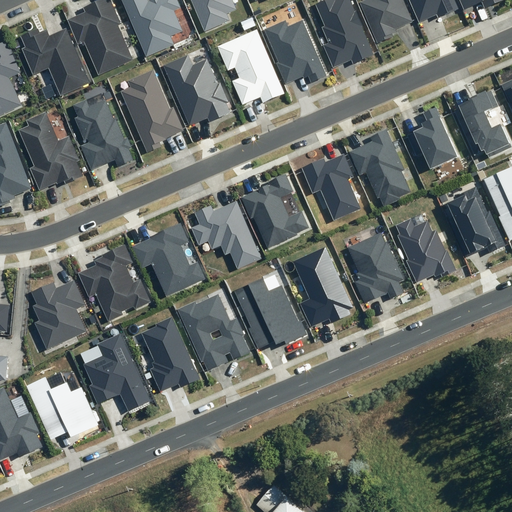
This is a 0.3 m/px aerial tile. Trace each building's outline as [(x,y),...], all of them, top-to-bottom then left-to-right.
[(99,74),(133,59),(117,25),(121,23),(110,0),(100,0),(83,8),(85,11),(67,19),(78,44),(84,41),(99,74)] [(147,0),(121,0),(146,56),(174,44),(170,36),(182,31),(174,11),(181,8),(177,0),(149,0),(149,1),(148,1),(147,0)] [(190,0),(205,31),(229,20),(226,14),(236,9),(232,0),(190,0)] [(373,55),(350,0),(324,0),(315,4),(325,26),(322,27),(328,43),(323,45),(333,68),(352,60),(353,63),(373,55)] [(413,22),(403,0),(364,0),(359,2),(377,43),(394,36),(392,34),(396,32),(395,29),(413,22)] [(409,0),(419,22),(437,14),(438,17),(459,8),(455,0),(409,0)] [(460,0),(464,9),(482,2),(484,8),(503,0),(460,0)] [(256,25),(252,17),(241,22),(244,30),(256,25)] [(328,75),(304,19),(288,26),(285,19),(263,29),(278,62),(276,63),(285,84),(303,76),(304,78),(308,76),(311,82),(328,75)] [(49,67),(61,95),(90,83),(66,29),(49,36),(46,29),(40,32),(38,28),(20,36),(25,47),(22,49),(33,74),(49,67)] [(284,93),(257,30),(217,46),(227,71),(235,68),(239,78),(232,81),(242,105),(260,97),(262,102),(284,93)] [(0,115),(22,105),(9,78),(21,73),(6,41),(0,43),(0,115)] [(188,55),(163,65),(189,126),(208,118),(210,122),(230,113),(226,103),(229,102),(220,83),(218,84),(207,58),(193,65),(188,55)] [(170,108),(153,70),(127,81),(130,87),(120,92),(147,152),(161,146),(159,142),(174,135),(184,131),(174,107),(170,108)] [(511,79),(501,84),(509,103),(511,101),(511,79)] [(497,106),(491,91),(486,93),(485,91),(468,99),(469,100),(465,102),(458,105),(459,108),(453,110),(474,156),(485,151),(486,154),(509,144),(500,124),(491,128),(484,112),(497,106)] [(89,107),(86,100),(74,105),(78,116),(75,118),(84,140),(87,139),(89,142),(81,146),(91,170),(115,161),(117,167),(134,160),(129,149),(131,148),(127,138),(125,139),(116,118),(114,119),(106,100),(89,107)] [(423,154),(430,170),(458,157),(436,108),(423,113),(427,121),(421,123),(423,127),(406,135),(416,157),(423,154)] [(26,120),(28,125),(18,130),(34,166),(30,168),(39,190),(57,182),(57,184),(64,181),(65,183),(82,175),(76,162),(80,160),(69,135),(58,140),(45,111),(26,120)] [(31,189),(6,122),(0,124),(0,205),(10,202),(10,200),(15,198),(14,196),(31,189)] [(372,141),(349,152),(359,175),(366,172),(377,198),(380,198),(384,206),(401,199),(399,197),(411,192),(401,172),(405,170),(386,129),(370,137),(372,141)] [(326,162),(324,158),(301,168),(312,194),(321,190),(334,220),(361,209),(348,179),(354,177),(344,154),(326,162)] [(511,168),(511,167),(484,179),(500,216),(499,216),(509,240),(511,239),(511,168)] [(293,191),(286,175),(269,182),(271,185),(241,198),(250,219),(253,218),(267,249),(297,235),(297,233),(309,228),(302,212),(289,218),(280,197),(293,191)] [(487,247),(490,253),(506,246),(490,211),(487,212),(476,187),(456,196),(457,198),(442,205),(466,257),(487,247)] [(214,210),(211,205),(193,212),(198,224),(190,227),(198,245),(209,241),(212,249),(221,245),(225,254),(231,252),(238,268),(261,258),(237,201),(214,210)] [(415,226),(411,218),(396,225),(400,234),(398,236),(409,260),(407,261),(417,282),(434,274),(436,277),(441,274),(442,278),(457,271),(447,250),(445,250),(436,230),(433,231),(427,220),(415,226)] [(151,264),(167,297),(206,279),(198,262),(190,265),(181,245),(188,242),(180,224),(149,238),(150,239),(132,247),(142,268),(151,264)] [(385,242),(381,233),(348,248),(359,272),(356,274),(359,280),(355,282),(365,303),(388,293),(390,299),(404,293),(399,282),(405,280),(387,241),(385,242)] [(135,307),(149,301),(140,280),(134,283),(126,265),(133,262),(125,245),(101,255),(101,257),(93,260),(96,265),(78,273),(89,297),(95,294),(108,322),(123,315),(122,312),(135,306),(135,307)] [(353,308),(325,247),(293,262),(310,299),(300,303),(311,328),(329,319),(331,323),(351,314),(348,310),(353,308)] [(39,321),(35,323),(47,349),(86,331),(76,309),(86,305),(74,279),(56,287),(54,282),(31,292),(37,304),(33,306),(39,321)] [(268,291),(263,279),(235,292),(251,328),(249,328),(258,350),(274,343),(275,346),(284,342),(285,344),(306,334),(301,321),(299,322),(282,285),(268,291)] [(196,301),(178,309),(201,362),(204,360),(208,370),(227,362),(224,355),(230,352),(233,360),(250,353),(242,336),(245,335),(237,317),(230,320),(218,294),(197,304),(196,301)] [(0,331),(7,332),(10,305),(0,303),(0,331)] [(199,378),(171,317),(156,324),(157,326),(141,333),(154,361),(151,362),(153,367),(149,369),(160,392),(179,383),(180,387),(199,378)] [(85,363),(84,364),(93,384),(89,386),(97,403),(121,393),(129,410),(150,401),(120,334),(96,344),(97,346),(80,353),(85,363)] [(51,389),(45,377),(27,386),(51,440),(68,432),(70,437),(98,425),(82,388),(71,392),(67,382),(51,389)] [(17,419),(3,387),(0,388),(0,460),(17,453),(19,457),(42,446),(36,433),(39,432),(30,413),(17,419)] [(349,484),(346,488),(347,493),(351,495),(356,494),(359,490),(358,486),(353,483),(349,484)] [(310,511),(293,496),(292,497),(277,484),(258,505),(266,511),(310,511)]
